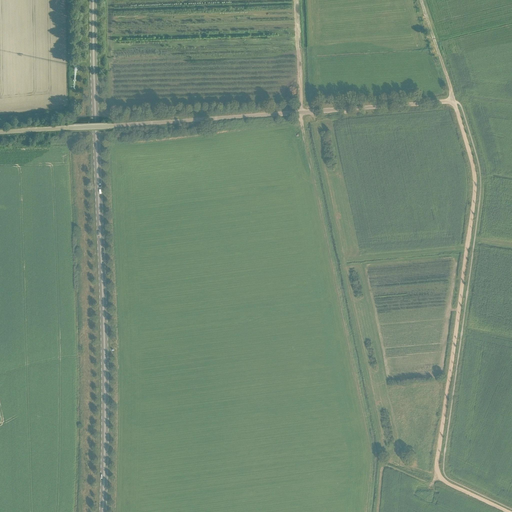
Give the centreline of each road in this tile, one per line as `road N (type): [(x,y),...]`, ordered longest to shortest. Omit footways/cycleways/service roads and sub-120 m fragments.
road 1 (primary): [(103,511),(93,0)]
road 2 (track): [(505,511),(451,487),(439,472),(475,187),(453,100)]
road 3 (unclassified): [(0,132),(453,100)]
